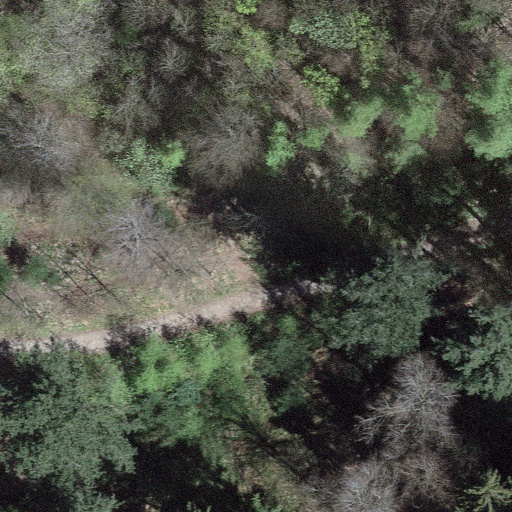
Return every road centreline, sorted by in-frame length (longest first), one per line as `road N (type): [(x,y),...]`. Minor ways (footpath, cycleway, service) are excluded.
road 1 (track): [(0,357),(151,328),(511,223)]
road 2 (track): [(177,198),(113,148),(14,114)]
